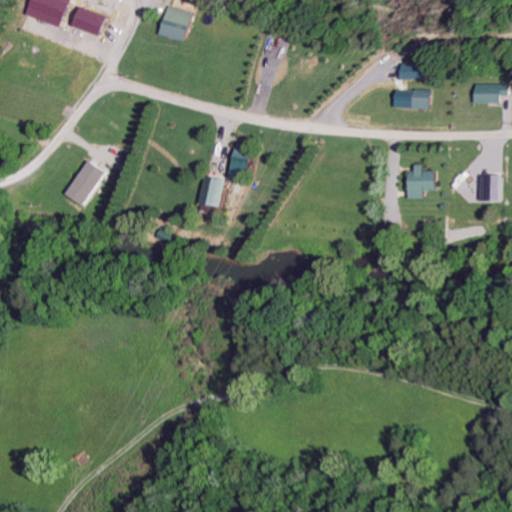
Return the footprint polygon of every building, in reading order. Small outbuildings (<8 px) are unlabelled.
[(31,0),(24,19),(58,31),(67,7),(49,0),(31,0)] [(155,38),(179,45),(187,17),(163,10),(155,38)] [(419,66),(394,67),(395,83),(419,82),(419,66)] [(497,99),(505,99),(505,87),(471,88),(472,107),(497,106),(497,99)] [(426,113),(427,95),(393,93),(392,112),(426,113)] [(227,181),(244,185),(251,153),(235,149),(227,181)] [(67,199),(84,210),(105,175),(88,165),(67,199)] [(411,203),(425,202),(425,195),(437,194),(437,174),(423,175),(423,168),(410,169),(411,203)] [(480,205),(500,204),(499,179),(480,179),(480,205)] [(224,184),(204,180),(199,206),(219,210),(224,184)]
